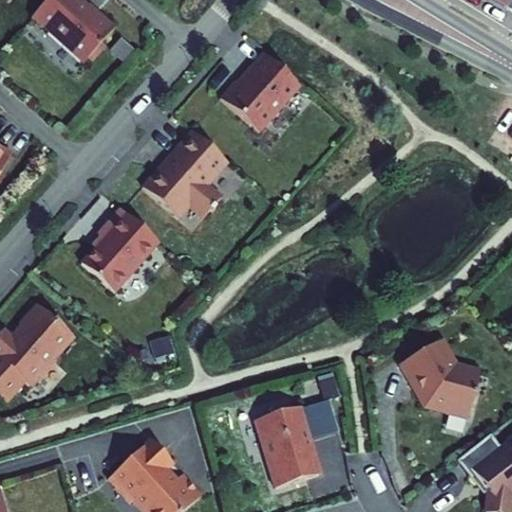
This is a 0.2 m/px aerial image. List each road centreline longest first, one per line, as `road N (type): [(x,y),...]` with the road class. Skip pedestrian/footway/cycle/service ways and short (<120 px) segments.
road 1 (residential): [(0,259),(227,0)]
road 2 (secondary): [(393,0),(511,68)]
